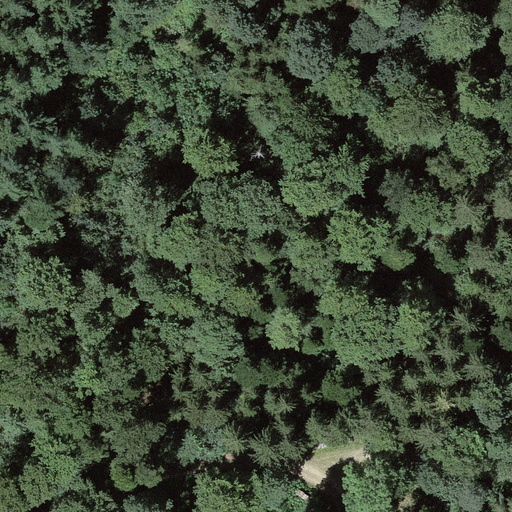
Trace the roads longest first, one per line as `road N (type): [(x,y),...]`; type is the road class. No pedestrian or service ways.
road 1 (track): [(363,511),(304,466),(254,462),(183,471),(50,511)]
road 2 (track): [(265,274),(404,273),(458,289),(511,346)]
road 3 (track): [(511,472),(425,452),(372,450),(304,466)]
